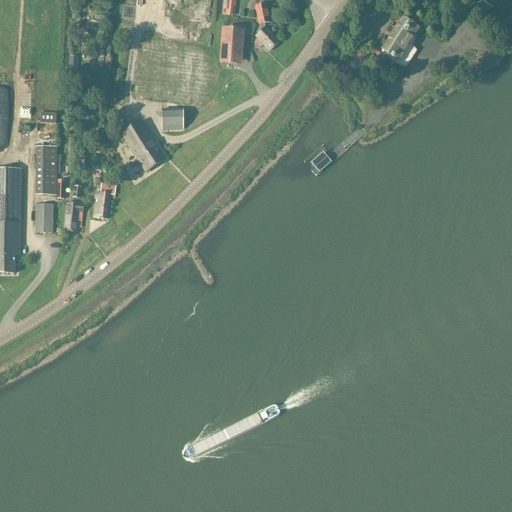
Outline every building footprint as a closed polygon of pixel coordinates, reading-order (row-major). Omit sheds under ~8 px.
[(226,7),(226,9),(235,9),(235,0),(223,0),(223,7),(226,7)] [(481,0),(478,0),(469,12),(472,15),(474,16),(482,23),(493,9),(485,2),(483,1),(481,0)] [(261,26),(262,33),(257,37),(260,39),(257,41),(255,44),(260,49),(265,45),(271,52),(280,43),(266,28),(266,24),(271,24),(268,4),(256,6),(259,26),(261,26)] [(429,20),(425,24),(426,24),(429,26),(428,27),(429,27),(432,24),(436,19),(433,16),(429,20)] [(403,18),(382,50),(398,61),(419,29),(403,18)] [(244,30),(222,29),(219,64),(241,66),(244,30)] [(160,102),(167,42),(142,39),(135,100),(160,102)] [(183,130),(183,109),(179,109),(183,74),(184,64),(185,56),(172,55),(167,55),(167,64),(162,102),(163,110),(162,131),(183,130)] [(185,75),(183,106),(200,106),(202,58),(186,58),(185,75)] [(55,124),(56,114),(40,113),(39,123),(55,124)] [(145,173),(165,160),(140,122),(121,135),(145,173)] [(56,180),(47,180),(47,149),(36,149),(36,196),(47,196),(55,196),(56,180)] [(0,274),(14,274),(14,256),(20,257),(20,224),(20,197),(20,170),(0,169),(0,274)] [(80,199),(81,188),(74,188),(73,198),(80,199)] [(97,193),(94,219),(106,220),(108,207),(109,195),(115,196),(115,192),(110,191),(107,191),(100,190),(100,194),(97,193)] [(52,234),(53,205),(36,205),(35,234),(52,234)] [(68,205),(65,231),(75,232),(76,227),(81,228),(82,212),(83,206),(68,205)]
